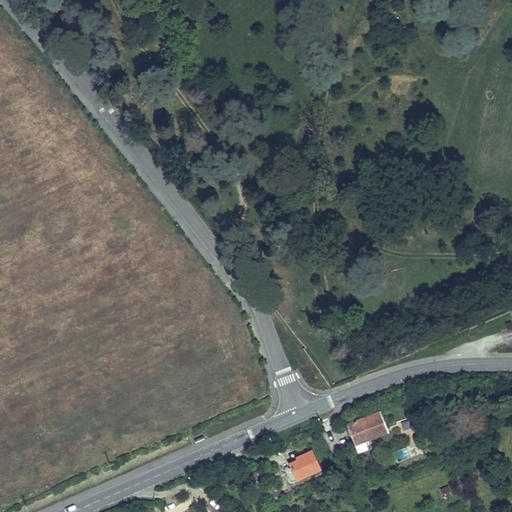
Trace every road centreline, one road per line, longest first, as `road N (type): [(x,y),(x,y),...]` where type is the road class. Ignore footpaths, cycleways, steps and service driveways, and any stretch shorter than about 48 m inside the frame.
road 1 (residential): [(300,413),(250,294),(9,0)]
road 2 (secondary): [(74,511),(300,413)]
road 3 (secondary): [(511,363),(410,371),(300,413)]
